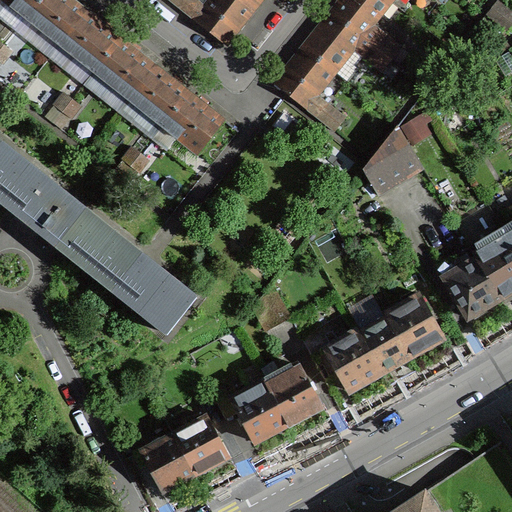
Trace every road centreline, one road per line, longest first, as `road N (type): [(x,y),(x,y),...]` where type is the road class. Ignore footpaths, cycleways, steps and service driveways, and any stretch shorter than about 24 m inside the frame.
road 1 (secondary): [(239,511),(511,359)]
road 2 (residential): [(129,0),(237,84),(304,0)]
